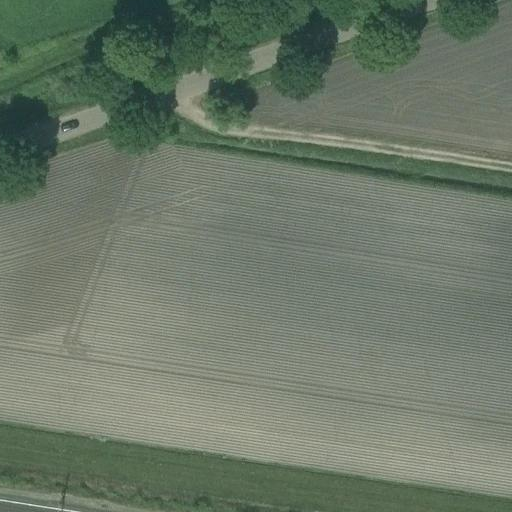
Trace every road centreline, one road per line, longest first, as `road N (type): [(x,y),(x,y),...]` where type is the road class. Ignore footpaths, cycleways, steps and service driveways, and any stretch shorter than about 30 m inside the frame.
road 1 (tertiary): [(0,148),(436,0)]
road 2 (track): [(173,93),(218,124),(511,169)]
